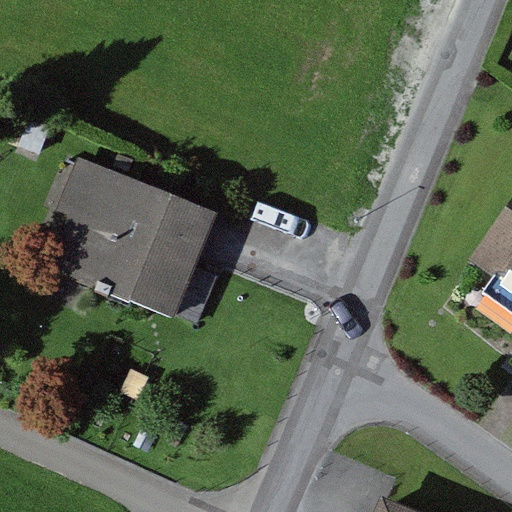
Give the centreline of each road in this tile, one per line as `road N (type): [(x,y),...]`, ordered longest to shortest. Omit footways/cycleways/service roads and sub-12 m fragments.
road 1 (residential): [(485,0),(336,356)]
road 2 (residential): [(336,356),(511,482)]
road 3 (track): [(175,511),(0,431)]
road 4 (residential): [(336,356),(272,511)]
